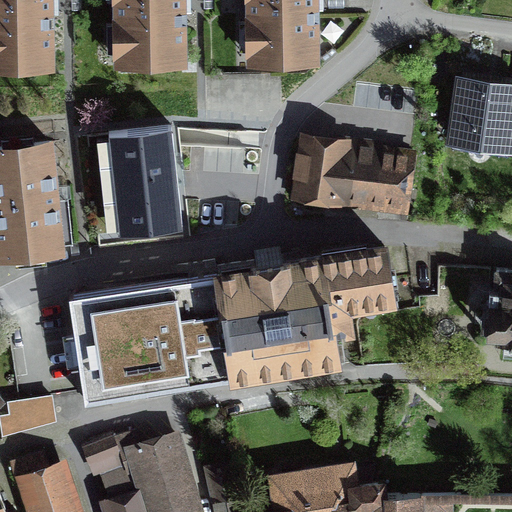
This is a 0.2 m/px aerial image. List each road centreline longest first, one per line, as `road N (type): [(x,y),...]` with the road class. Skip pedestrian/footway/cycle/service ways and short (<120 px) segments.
road 1 (residential): [(0,302),(119,259),(267,234),(285,121),(393,19)]
road 2 (residential): [(0,444),(127,409),(312,379),(456,370)]
